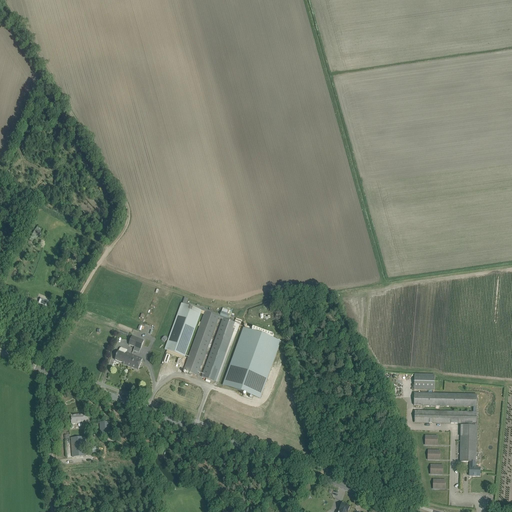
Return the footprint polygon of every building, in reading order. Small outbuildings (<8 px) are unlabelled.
[(47,306),(49,302),(40,298),(38,303),(47,306)] [(241,322),(236,320),(228,318),(230,311),(223,308),(221,315),(199,307),(199,306),(197,305),(197,306),(187,303),(189,299),(185,298),(182,304),(165,350),(184,357),(201,311),(205,312),(184,370),(197,375),(219,317),(223,319),(202,377),(215,382),(219,383),(241,322)] [(244,328),(223,385),(261,398),(281,342),(273,339),(274,336),(253,328),(252,331),(244,328)] [(135,347),(138,338),(132,336),(129,345),(135,347)] [(138,338),(135,347),(141,349),(144,341),(138,338)] [(126,352),(127,350),(121,348),(120,349),(119,352),(118,351),(115,360),(123,363),(123,364),(127,366),(138,370),(140,366),(143,359),(132,354),(126,352)] [(434,391),(435,375),(414,374),(414,390),(434,391)] [(414,393),(414,406),(417,406),(473,407),(473,412),(417,411),(415,411),(415,412),(414,423),(473,425),(473,426),(461,426),(460,462),(470,462),(470,468),(470,476),(480,477),(480,469),(475,469),(475,462),(476,426),(477,395),(414,393)] [(72,424),(88,423),(88,414),(71,415),(72,424)] [(109,422),(100,422),(101,435),(110,435),(109,422)] [(428,445),(437,445),(437,437),(426,436),(426,441),(428,441),(428,445)] [(72,457),(77,457),(85,456),(84,437),(71,438),(72,457)] [(430,460),(440,460),(440,451),(429,451),(429,456),(430,456),(430,460)] [(433,474),(442,475),(442,466),(432,466),(432,470),(433,470),(433,474)] [(436,485),(436,489),(445,489),(445,481),(434,480),(434,485),(436,485)]
